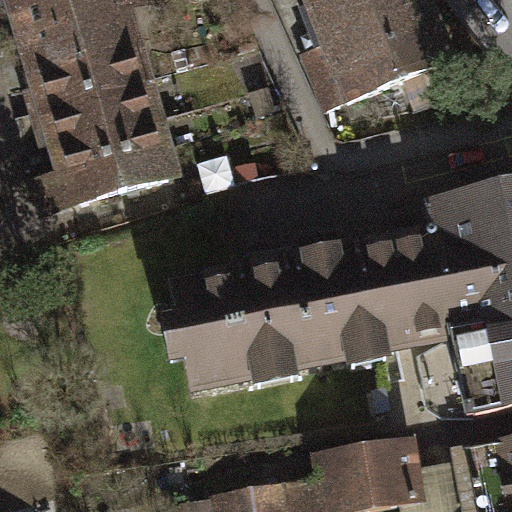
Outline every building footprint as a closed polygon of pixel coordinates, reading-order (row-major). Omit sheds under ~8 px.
[(35,130),(152,95),(143,63),(152,61),(143,29),(155,25),(147,0),(62,0),(13,15),(40,104),(28,108),(35,130)] [(311,0),(352,105),(451,68),(427,0),(311,0)] [(152,95),(35,130),(47,170),(164,135),(152,95)] [(173,164),(164,135),(47,170),(27,177),(36,205),(173,164)] [(173,164),(36,205),(45,234),(182,193),(173,164)] [(431,356),(441,421),(476,422),(511,413),(511,188),(410,211),(417,245),(398,247),(419,347),(457,339),(459,345),(431,356)] [(398,247),(178,289),(200,389),(419,347),(398,247)] [(406,511),(435,507),(424,445),(330,461),(334,488),(277,495),(260,511),(244,511),(406,511)] [(511,511),(511,448),(479,455),(489,511),(511,511)]
